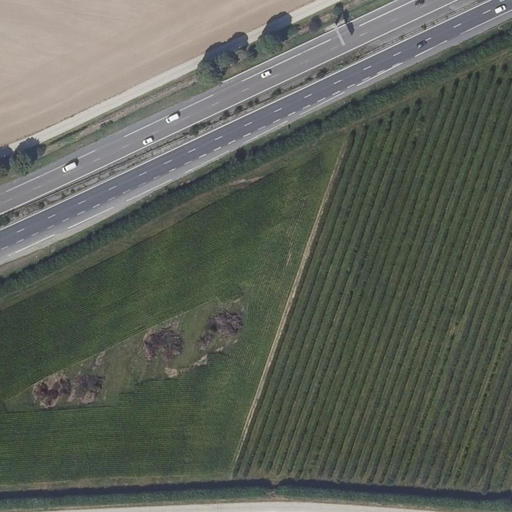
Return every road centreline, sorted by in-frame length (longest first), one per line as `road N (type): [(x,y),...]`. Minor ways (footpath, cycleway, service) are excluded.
road 1 (trunk): [(0,239),(511,0)]
road 2 (trunk): [(436,0),(0,204)]
road 3 (track): [(0,149),(321,0)]
